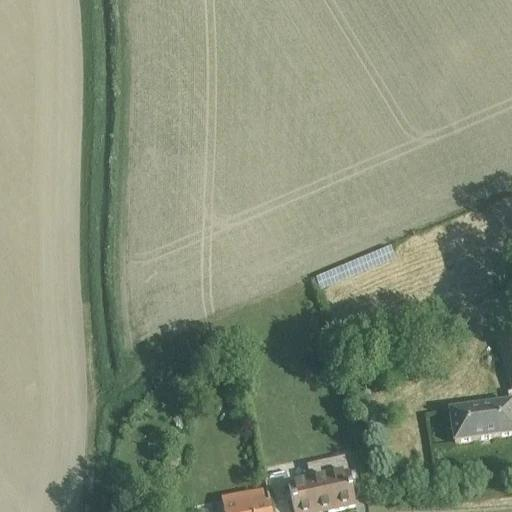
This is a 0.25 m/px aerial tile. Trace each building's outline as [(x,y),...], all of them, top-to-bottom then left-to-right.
[(511,395),(511,338),(496,344),(511,395)] [(453,450),(511,439),(511,411),(511,406),(448,416),(453,450)] [(175,461),(162,464),(164,473),(177,470),(175,461)] [(288,489),(292,511),(350,511),(355,511),(345,463),(332,465),(335,480),(288,489)] [(269,511),(269,508),(264,509),(261,494),(230,500),(232,510),(222,511),(269,511)]
